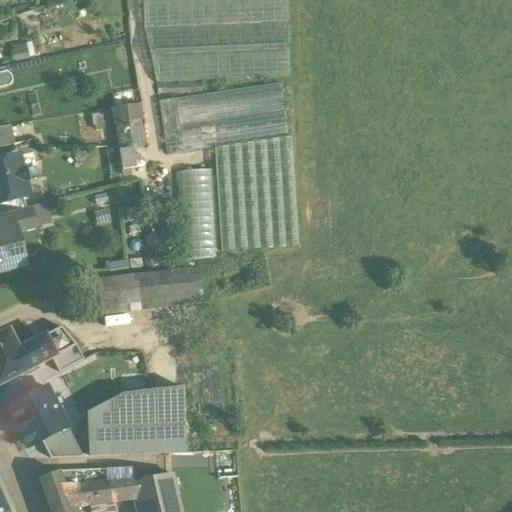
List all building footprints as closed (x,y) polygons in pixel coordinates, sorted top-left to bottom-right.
[(285,0),(140,0),(142,31),(287,24),(285,0)] [(287,24),(142,31),(154,85),(289,79),(287,24)] [(13,47),(15,62),(29,60),(26,45),(13,47)] [(279,84),(157,102),(165,155),(213,148),(287,137),(279,84)] [(138,119),(114,123),(118,151),(136,148),(143,147),(138,119)] [(9,127),(0,128),(0,148),(14,145),(9,127)] [(287,137),(213,148),(221,254),(293,247),(287,137)] [(136,148),(118,151),(121,171),(138,168),(136,148)] [(17,157),(0,161),(0,203),(22,198),(18,185),(28,182),(25,170),(21,171),(17,157)] [(176,176),(181,261),(216,258),(211,174),(176,176)] [(22,198),(0,203),(0,216),(24,210),(22,198)] [(0,216),(0,228),(14,225),(16,232),(34,228),(29,209),(24,210),(0,216)] [(0,228),(0,271),(11,269),(5,249),(19,245),(16,232),(14,225),(0,228)] [(201,271),(84,285),(88,317),(205,303),(201,271)] [(60,329),(45,337),(56,358),(77,348),(60,329)] [(7,332),(0,336),(0,386),(14,379),(46,363),(35,341),(17,351),(7,332)] [(45,337),(35,341),(46,363),(52,360),(56,358),(45,337)] [(52,360),(58,374),(84,361),(77,348),(56,358),(52,360)] [(67,428),(47,389),(25,401),(14,379),(0,386),(0,396),(28,449),(40,442),(67,428)] [(181,390),(138,395),(124,396),(86,416),(88,458),(145,456),(185,455),(181,390)] [(50,460),(83,458),(67,428),(40,442),(50,460)] [(58,477),(56,473),(38,480),(49,511),(61,511),(77,508),(107,503),(104,483),(88,484),(61,487),(58,477)] [(164,475),(129,482),(117,482),(104,483),(107,503),(119,502),(131,500),(133,511),(184,511),(185,510),(176,473),(164,475)] [(128,474),(58,477),(61,487),(88,484),(104,483),(117,482),(129,482),(128,474)] [(10,483),(0,487),(0,488),(6,502),(16,498),(10,483)]
